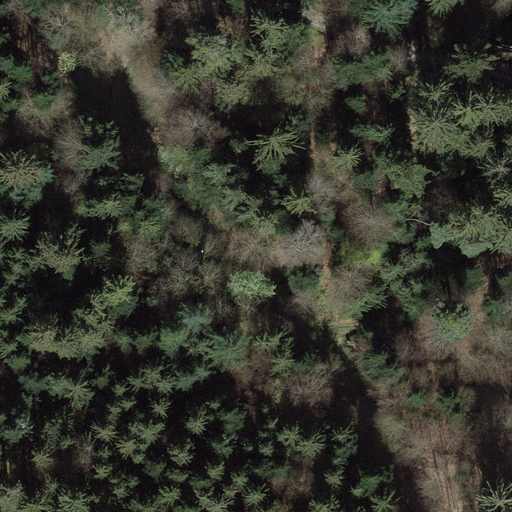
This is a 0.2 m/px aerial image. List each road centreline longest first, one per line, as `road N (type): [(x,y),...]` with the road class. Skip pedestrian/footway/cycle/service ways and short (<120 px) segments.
road 1 (track): [(423,511),(404,467),(329,357),(232,238),(131,132),(0,28)]
road 2 (track): [(269,0),(370,42),(511,67)]
